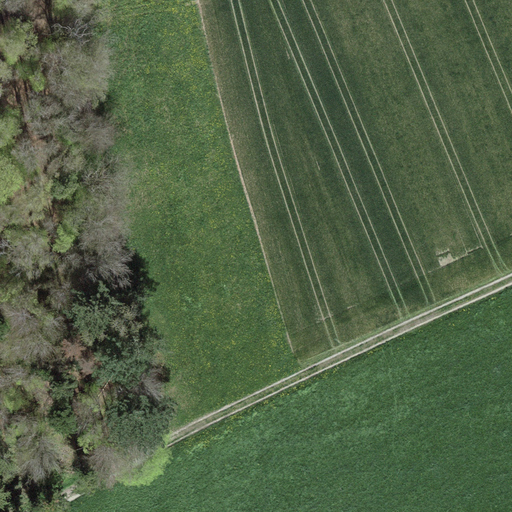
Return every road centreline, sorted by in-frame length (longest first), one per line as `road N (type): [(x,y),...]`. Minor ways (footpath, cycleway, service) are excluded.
road 1 (track): [(69,0),(155,442)]
road 2 (track): [(511,281),(155,442)]
road 3 (track): [(155,442),(24,511)]
